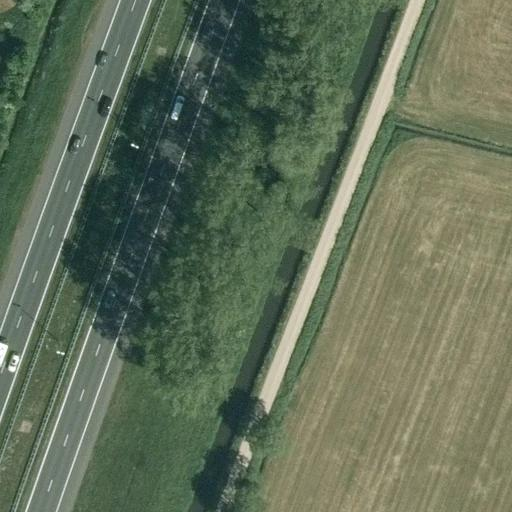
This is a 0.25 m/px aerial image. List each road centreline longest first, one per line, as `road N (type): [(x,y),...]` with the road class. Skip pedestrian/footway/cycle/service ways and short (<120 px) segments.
road 1 (track): [(228,511),(418,0)]
road 2 (motorway): [(41,511),(222,0)]
road 3 (motorway): [(132,0),(0,365)]
